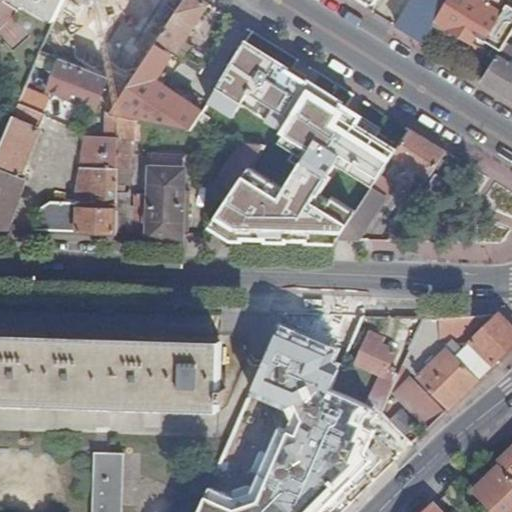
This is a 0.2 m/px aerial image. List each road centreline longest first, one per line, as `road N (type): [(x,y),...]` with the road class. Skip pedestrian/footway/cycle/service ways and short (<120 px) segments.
road 1 (secondary): [(511,283),(0,265)]
road 2 (secondary): [(511,145),(276,0)]
road 3 (secondary): [(380,511),(511,388)]
